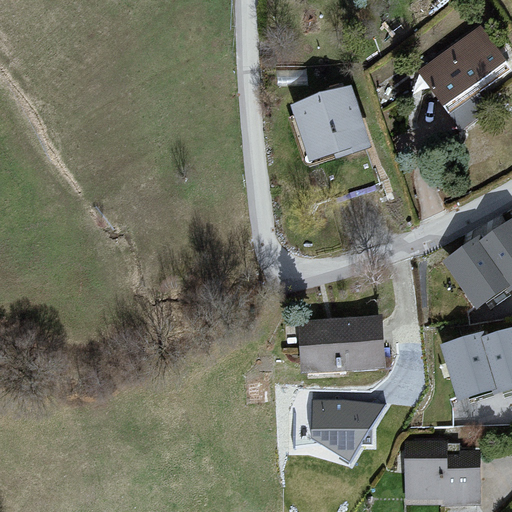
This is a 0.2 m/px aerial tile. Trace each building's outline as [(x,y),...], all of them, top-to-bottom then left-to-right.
[(511,64),(484,30),(414,85),(449,129),(511,79),(511,64)] [(362,96),(294,115),(312,177),(380,159),(362,96)] [(511,216),(511,215),(445,261),(478,309),(511,284),(511,216)] [(384,308),(297,318),(304,379),(391,369),(384,308)] [(511,324),(444,347),(463,406),(511,389),(511,324)] [(386,401),(314,398),(312,439),(350,461),(386,401)] [(480,441),(405,442),(406,506),(481,505),(480,441)]
